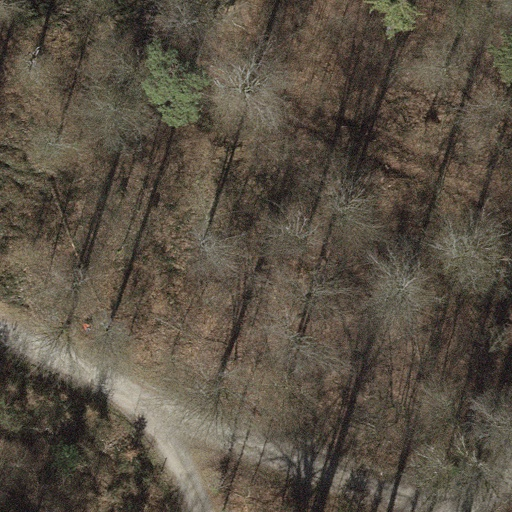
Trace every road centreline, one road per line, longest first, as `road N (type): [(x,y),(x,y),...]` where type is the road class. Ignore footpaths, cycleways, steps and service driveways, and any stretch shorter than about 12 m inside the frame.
road 1 (track): [(155,399),(463,510)]
road 2 (track): [(0,323),(155,399),(200,511)]
